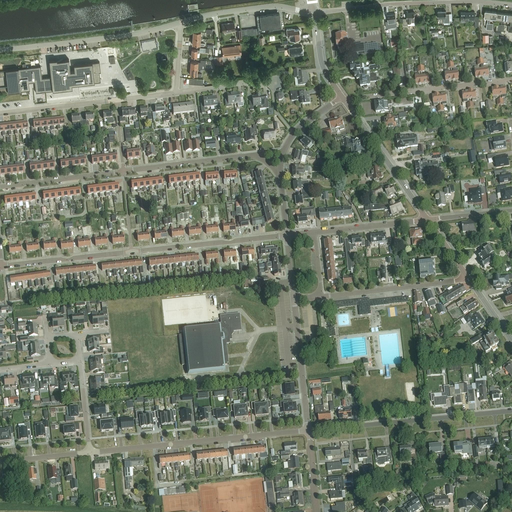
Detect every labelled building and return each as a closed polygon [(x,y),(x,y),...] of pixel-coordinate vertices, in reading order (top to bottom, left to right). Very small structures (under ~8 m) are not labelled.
[(449,17),(446,17),(446,11),(437,11),(438,18),(444,18),(444,23),(450,23),(449,17)] [(414,22),(414,19),(414,12),(407,12),(407,19),(403,19),(403,25),(407,25),(407,22),(411,22),(414,22)] [(461,21),(475,20),(475,12),(461,12),(461,21)] [(280,26),(279,13),(259,16),(260,29),(269,28),(269,29),(272,29),(272,27),(280,26)] [(234,23),(221,24),(222,32),(235,30),(234,23)] [(242,36),(260,34),(259,28),(241,30),(242,36)] [(294,30),(294,28),(286,29),(287,38),(289,38),(289,41),(299,39),(299,34),(299,29),(294,30)] [(346,35),(336,37),(337,41),(336,42),(337,47),(338,47),(339,50),(343,50),(343,48),(349,47),(347,37),(346,37),(346,35)] [(378,46),(378,43),(349,47),(350,57),(383,53),(382,45),(378,46)] [(223,56),(216,57),(217,64),(222,64),(222,62),(224,61),(226,60),(225,56),(241,54),(240,45),(235,46),(222,48),(223,56)] [(149,52),(123,54),(124,67),(122,67),(122,74),(157,72),(156,68),(160,68),(159,46),(149,47),(149,52)] [(299,55),(299,54),(303,54),(302,46),(288,48),(289,56),(299,55)] [(196,58),(197,52),(209,53),(209,49),(199,48),(199,50),(191,50),(191,57),(196,58)] [(19,68),(6,70),(6,71),(7,80),(7,83),(8,92),(8,93),(10,92),(12,92),(16,92),(21,91),(26,91),(26,94),(30,94),(29,90),(30,90),(29,82),(34,81),(35,90),(36,93),(46,92),(52,91),(73,89),(72,84),(78,84),(87,83),(100,81),(99,72),(100,72),(99,61),(92,62),(73,64),(74,70),(70,70),(69,58),(63,59),(57,59),(49,60),(51,77),(42,78),(40,67),(40,66),(26,68),(25,65),(25,64),(22,64),(22,68),(19,68)] [(190,68),(202,70),(203,65),(206,65),(206,62),(206,61),(200,60),(200,63),(190,62),(190,68)] [(482,77),(489,76),(487,66),(483,66),(483,65),(480,66),(481,69),(482,77)] [(295,78),(298,78),(299,86),(307,85),(307,80),(306,73),(300,74),(300,71),(294,72),(295,78)] [(357,80),(376,78),(376,75),(370,76),(370,71),(354,73),(355,78),(357,78),(357,80)] [(377,82),(377,80),(377,78),(376,78),(357,80),(357,81),(360,80),(360,82),(360,87),(363,87),(363,89),(365,90),(367,89),(368,88),(368,87),(370,86),(370,83),(377,82)] [(296,99),(300,98),(301,104),(310,103),(309,94),(305,95),(304,91),(296,92),(296,99)] [(243,107),(242,98),(240,98),(239,93),(233,94),(234,104),(237,104),(238,108),(243,107)] [(231,105),(234,104),(233,94),(227,94),(228,100),(225,100),(225,108),(231,107),(231,105)] [(250,111),(253,110),(253,108),(259,107),(258,96),(253,97),(252,98),(252,102),(249,102),(250,111)] [(262,96),(258,96),(259,107),(259,110),(269,109),(267,100),(264,100),(264,96),(262,96)] [(220,110),(219,102),(216,102),(216,98),(209,99),(210,108),(214,107),(214,111),(220,110)] [(207,108),(210,108),(209,99),(203,99),(203,104),(200,104),(202,114),(205,113),(204,111),(207,111),(207,108)] [(392,105),(391,102),(375,103),(376,113),(381,113),(384,113),(384,112),(389,111),(388,106),(392,105)] [(193,104),(186,105),(187,114),(191,113),(192,118),(194,117),(193,104)] [(179,105),(172,106),(173,116),(178,115),(178,119),(181,119),(180,115),(179,105)] [(186,105),(179,105),(180,115),(184,114),(185,118),(187,118),(187,114),(186,105)] [(162,113),(163,122),(169,122),(168,118),(170,118),(170,114),(168,114),(168,111),(164,112),(164,106),(154,107),(155,114),(162,113)] [(147,110),(147,108),(139,109),(140,117),(147,117),(148,123),(152,122),(150,110),(147,110)] [(125,118),(129,117),(128,110),(121,111),(122,117),(119,118),(120,123),(125,122),(125,118)] [(133,121),(136,121),(135,116),(135,117),(134,110),(128,110),(129,117),(133,117),(133,121)] [(113,124),(113,118),(112,118),(111,112),(102,113),(103,119),(106,119),(107,125),(113,124)] [(86,121),(83,121),(84,128),(86,128),(85,127),(89,127),(88,121),(94,121),(93,114),(85,115),(86,121)] [(79,116),(71,117),(72,123),(77,123),(79,134),(84,133),(83,128),(84,128),(83,121),(80,122),(79,116)] [(385,123),(385,129),(388,129),(388,131),(400,130),(400,127),(396,127),(395,122),(397,122),(397,117),(387,118),(388,119),(385,119),(385,123)] [(342,122),(341,118),(329,122),(331,129),(322,132),(323,138),(332,136),(331,135),(336,134),(335,131),(340,129),(340,130),(344,129),(343,126),(344,125),(343,123),(342,122)] [(35,129),(39,128),(40,128),(39,121),(33,122),(33,129),(31,129),(32,134),(36,134),(35,129)] [(496,125),(495,121),(486,123),(487,128),(490,127),(491,134),(503,132),(502,124),(496,125)] [(245,131),(246,142),(255,141),(253,132),(256,131),(256,126),(253,126),(253,130),(247,131),(247,128),(242,128),(243,132),(245,131)] [(275,139),(274,131),(263,132),(264,140),(275,139)] [(236,143),(236,144),(240,144),(239,137),(235,137),(235,134),(226,135),(227,145),(236,143)] [(308,149),(312,144),(313,145),(315,142),(308,136),(306,139),(305,138),(301,143),(308,149)] [(505,144),(503,137),(494,139),(495,146),(494,146),(494,151),(506,149),(505,144)] [(199,144),(201,144),(201,138),(197,139),(198,142),(191,143),(192,151),(193,151),(193,152),(199,151),(199,144)] [(364,146),(363,141),(352,143),(349,144),(348,139),(342,140),(343,144),(344,144),(345,150),(351,149),(351,153),(354,152),(354,155),(365,153),(364,146)] [(212,148),(212,149),(216,148),(215,140),(205,141),(206,149),(212,148)] [(418,146),(417,142),(412,142),(412,141),(397,143),(398,150),(405,149),(405,148),(418,146)] [(192,151),(191,143),(191,142),(184,143),(185,152),(192,151)] [(143,152),(147,151),(148,158),(155,157),(154,147),(149,147),(148,144),(143,145),(143,152)] [(172,154),(172,153),(171,145),(164,146),(166,155),(172,155),(172,154)] [(127,148),(122,148),(123,153),(126,152),(127,160),(133,159),(132,152),(128,152),(127,148)] [(296,152),(294,161),(300,163),(302,156),(311,158),(312,154),(302,151),(301,154),(296,152)] [(496,158),(495,155),(487,156),(488,160),(492,159),(493,164),(495,164),(496,168),(509,166),(507,156),(496,158)] [(428,170),(438,169),(438,162),(427,164),(427,160),(423,161),(423,163),(415,164),(416,169),(423,169),(423,168),(427,167),(427,168),(428,168),(428,170)] [(299,168),(293,168),(293,178),(303,177),(304,172),(308,172),(309,167),(305,166),(298,165),(299,168)] [(439,173),(438,169),(428,170),(428,168),(427,168),(427,167),(423,168),(423,169),(416,169),(417,177),(419,177),(420,180),(424,179),(424,176),(429,176),(429,175),(439,173)] [(256,181),(263,179),(261,172),(258,173),(257,169),(251,171),(253,178),(255,177),(256,181)] [(374,180),(374,181),(375,181),(375,182),(379,182),(379,181),(379,179),(382,179),(381,179),(383,178),(383,177),(383,176),(383,175),(381,175),(381,174),(380,174),(379,169),(371,170),(367,171),(368,178),(372,178),(372,180),(374,180)] [(503,175),(503,171),(494,173),(495,179),(499,179),(500,184),(511,182),(510,174),(503,175)] [(254,189),(265,186),(263,179),(256,181),(258,188),(254,189)] [(309,193),(308,187),(309,187),(309,181),(294,183),(295,191),(301,191),(302,194),(309,193)] [(106,197),(104,197),(104,202),(108,201),(107,197),(108,197),(108,192),(111,192),(112,192),(112,185),(105,186),(106,193),(105,193),(106,197)] [(105,193),(106,193),(105,186),(99,187),(100,193),(99,193),(100,198),(97,198),(98,203),(101,203),(102,203),(101,198),(102,197),(102,193),(105,193)] [(260,195),(266,193),(265,186),(254,189),(255,192),(257,191),(257,190),(259,190),(260,195)] [(451,193),(454,193),(454,186),(448,186),(449,189),(444,190),(444,194),(437,195),(437,196),(435,198),(436,200),(438,201),(438,207),(446,206),(445,196),(451,195),(451,193)] [(506,186),(497,188),(498,194),(501,194),(502,202),(510,200),(510,197),(511,196),(511,189),(506,190),(506,186)] [(395,193),(392,188),(391,187),(390,188),(389,187),(384,190),(383,187),(372,193),(375,199),(386,193),(388,197),(395,193)] [(483,187),(479,188),(479,190),(474,191),(474,192),(473,194),(468,195),(469,204),(477,203),(481,203),(481,195),(484,195),(483,187)] [(262,202),(268,201),(266,193),(260,195),(262,202)] [(296,206),(303,205),(302,200),(313,199),(312,193),(309,193),(302,194),(302,197),(296,198),(296,206)] [(264,209),(270,208),(268,201),(262,202),(264,209)] [(401,207),(399,202),(395,204),(394,203),(388,206),(387,204),(371,205),(371,204),(364,205),(365,212),(371,211),(371,212),(385,210),(385,211),(390,210),(393,216),(397,214),(396,213),(402,211),(401,207)] [(353,217),(352,209),(347,209),(347,207),(343,207),(343,210),(323,212),(323,209),(319,210),(319,212),(316,212),(317,217),(319,217),(320,221),(353,217)] [(265,216),(272,215),(270,208),(264,209),(265,216)] [(315,209),(302,210),(302,217),(297,217),(298,224),(308,223),(308,217),(316,216),(315,209)] [(236,216),(237,224),(240,224),(241,228),(248,227),(247,221),(242,222),(241,217),(239,217),(238,217),(238,215),(236,216)] [(272,215),(265,216),(267,224),(274,222),(272,215)] [(478,233),(476,223),(481,223),(480,219),(468,220),(468,223),(462,224),(463,233),(467,232),(468,234),(478,233)] [(421,230),(410,231),(411,239),(412,239),(413,246),(421,245),(420,239),(418,240),(418,238),(422,238),(421,230)] [(392,246),(392,242),(392,240),(386,240),(386,235),(378,236),(379,244),(388,243),(388,246),(392,246)] [(370,245),(379,244),(378,236),(370,237),(371,242),(366,242),(367,249),(370,248),(370,245)] [(362,240),(361,238),(352,239),(352,245),(350,245),(350,251),(353,251),(353,248),(356,248),(356,245),(361,244),(361,247),(365,247),(364,240),(362,240)] [(324,242),(326,254),(329,282),(342,281),(341,277),(338,278),(338,274),(335,275),(332,241),(324,242)] [(494,256),(492,254),(494,252),(488,244),(483,248),(485,251),(478,256),(480,259),(480,258),(483,263),(481,264),(484,269),(493,263),(490,258),(494,256)] [(272,259),(277,258),(276,253),(277,253),(277,247),(260,249),(261,255),(272,254),(272,259)] [(192,263),(191,263),(192,267),(193,267),(194,267),(194,262),(198,262),(199,266),(201,266),(201,261),(198,261),(198,255),(191,256),(192,263)] [(280,269),(279,258),(277,258),(272,259),(273,263),(269,263),(269,264),(268,264),(268,268),(273,268),(276,267),(277,269),(280,269)] [(419,262),(416,262),(417,273),(420,273),(421,280),(435,278),(434,260),(422,261),(419,261),(419,262)] [(141,261),(135,262),(135,268),(136,267),(140,267),(140,274),(143,274),(142,267),(141,261)] [(135,262),(128,263),(129,268),(133,268),(134,275),(137,275),(136,267),(135,268),(135,262)] [(128,263),(121,264),(122,269),(123,269),(126,268),(127,276),(130,275),(129,268),(128,263)] [(115,264),(108,265),(108,270),(109,270),(113,270),(114,277),(117,277),(116,270),(115,270),(115,264)] [(123,276),(123,269),(122,269),(121,264),(115,264),(115,270),(116,270),(120,269),(121,276),(123,276)] [(109,274),(109,270),(108,270),(108,265),(101,266),(102,271),(107,271),(108,278),(110,278),(110,277),(111,277),(111,274),(109,274)] [(95,266),(89,267),(89,272),(94,272),(94,276),(97,275),(96,272),(95,266)] [(76,268),(69,269),(70,275),(74,274),(75,281),(77,281),(77,274),(76,274),(76,268)] [(82,268),(76,268),(76,274),(77,274),(80,273),(81,281),(84,280),(83,273),(82,268)] [(70,275),(69,269),(62,270),(63,275),(67,275),(68,282),(71,282),(70,275)] [(63,275),(62,270),(55,271),(56,276),(61,276),(61,279),(63,279),(63,275)] [(43,274),(36,275),(37,280),(38,280),(41,279),(43,286),(45,286),(44,279),(43,274)] [(36,275),(30,276),(31,281),(35,280),(36,287),(39,287),(38,280),(37,280),(36,275)] [(30,276),(23,277),(24,282),(28,281),(29,288),(32,288),(31,281),(30,276)] [(511,276),(509,276),(500,277),(500,278),(495,278),(495,282),(493,282),(494,287),(496,287),(496,290),(502,290),(501,287),(509,286),(508,281),(511,280),(511,276)] [(23,277),(17,278),(17,283),(18,283),(22,282),(23,289),(26,289),(24,282),(23,277)] [(17,278),(9,279),(10,284),(15,283),(16,290),(19,290),(18,283),(17,283),(17,278)] [(456,287),(438,298),(444,307),(463,295),(463,294),(466,292),(462,285),(457,288),(456,287)] [(431,291),(424,294),(428,303),(434,300),(431,291)] [(415,297),(414,298),(415,304),(422,303),(421,296),(420,297),(420,294),(419,294),(418,292),(414,293),(415,297)] [(369,299),(343,302),(343,303),(344,307),(344,308),(359,306),(359,310),(370,309),(369,308),(375,307),(374,301),(370,301),(369,299)] [(464,304),(461,299),(447,308),(448,310),(457,305),(458,307),(464,304)] [(467,309),(462,312),(464,315),(468,312),(469,312),(479,306),(475,300),(471,302),(464,306),(467,309)] [(334,303),(334,305),(334,311),(335,310),(339,310),(339,309),(344,308),(344,307),(343,303),(343,302),(334,303)] [(97,315),(98,325),(104,324),(103,315),(107,314),(106,308),(102,309),(102,312),(100,312),(100,315),(97,315)] [(429,309),(423,310),(424,316),(425,321),(431,319),(430,315),(429,309)] [(71,310),(67,311),(68,319),(72,318),(72,321),(73,325),(78,325),(77,315),(75,316),(74,313),(72,314),(71,310)] [(80,315),(77,315),(78,325),(84,324),(83,317),(87,317),(86,310),(82,310),(82,312),(79,312),(80,315)] [(231,332),(233,332),(241,331),(239,314),(220,316),(221,324),(214,324),(214,326),(183,330),(184,335),(179,336),(182,366),(187,365),(188,374),(224,371),(224,366),(227,365),(227,364),(228,364),(226,344),(230,344),(230,340),(229,340),(229,338),(230,338),(231,336),(231,332)] [(482,320),(478,314),(473,318),(471,314),(464,319),(467,324),(471,322),(475,329),(481,325),(482,325),(485,323),(483,319),(482,320)] [(57,317),(52,318),(51,315),(48,315),(49,323),(52,322),(53,327),(58,327),(57,317)] [(334,327),(323,329),(323,335),(327,334),(327,338),(336,337),(334,327)] [(490,349),(490,350),(491,349),(493,352),(497,349),(496,347),(499,345),(493,334),(485,339),(482,335),(469,342),(472,346),(479,341),(486,352),(490,349)] [(89,340),(88,341),(89,347),(98,346),(98,342),(101,342),(101,339),(100,336),(94,337),(94,340),(89,340)] [(98,346),(89,347),(89,352),(94,352),(95,355),(103,354),(103,348),(99,349),(98,346)] [(3,348),(3,351),(0,351),(0,359),(5,359),(5,354),(8,353),(7,351),(16,350),(15,347),(3,348)] [(91,366),(101,365),(100,360),(103,360),(103,357),(95,357),(95,360),(90,361),(91,366)] [(503,367),(509,375),(509,374),(511,378),(511,366),(511,365),(511,363),(511,361),(503,367)] [(91,372),(96,371),(97,374),(104,374),(104,370),(101,371),(101,365),(91,366),(91,372)] [(68,374),(69,383),(71,383),(71,384),(73,385),(74,385),(75,388),(78,388),(77,378),(74,378),(73,373),(68,374)] [(60,392),(64,392),(63,387),(66,387),(66,383),(69,383),(68,374),(62,374),(62,379),(59,380),(60,386),(60,392)] [(33,375),(28,376),(29,385),(29,389),(29,390),(30,390),(34,389),(35,391),(35,393),(38,392),(37,388),(37,380),(34,380),(33,375)] [(58,388),(57,380),(54,380),(53,375),(48,376),(49,385),(51,385),(51,388),(54,387),(54,388),(58,388)] [(23,383),(20,383),(20,390),(24,390),(29,389),(29,385),(28,376),(22,376),(23,382),(23,383)] [(46,385),(49,385),(48,376),(42,376),(43,381),(40,382),(41,390),(44,390),(43,387),(46,387),(46,385)] [(95,380),(90,381),(91,386),(101,385),(105,385),(104,379),(103,380),(103,377),(95,377),(95,380)] [(15,387),(14,378),(4,379),(5,389),(7,389),(8,389),(8,388),(8,387),(8,386),(11,385),(11,387),(15,387)] [(486,388),(485,382),(475,383),(476,384),(476,390),(476,393),(479,393),(480,402),(487,401),(486,388)] [(461,394),(464,394),(463,384),(459,385),(459,391),(455,391),(455,389),(449,389),(450,397),(450,398),(454,398),(454,405),(462,404),(461,394)] [(463,384),(464,394),(467,393),(468,403),(475,402),(473,390),(472,390),(467,391),(466,384),(463,384)] [(101,385),(91,386),(91,392),(97,392),(97,394),(105,394),(105,388),(105,385),(101,385)] [(294,395),(293,385),(285,386),(286,396),(282,396),(283,400),(290,399),(290,396),(294,395)] [(434,395),(431,395),(432,402),(434,402),(435,406),(446,405),(446,401),(448,401),(448,398),(450,397),(449,389),(449,386),(444,387),(444,394),(441,394),(442,398),(435,399),(434,395)] [(494,388),(493,387),(490,388),(489,388),(490,394),(492,394),(493,401),(500,400),(500,395),(502,395),(502,389),(494,390),(494,388)] [(262,416),(268,415),(267,408),(270,408),(270,401),(265,402),(263,404),(264,405),(261,405),(262,416)] [(288,405),(287,401),(280,402),(280,408),(284,408),(284,413),(296,412),(296,411),(297,411),(296,408),(295,408),(295,404),(288,405)] [(246,407),(240,407),(241,418),(247,417),(247,410),(250,410),(249,403),(246,404),(246,407)] [(262,416),(261,405),(255,406),(255,403),(251,403),(252,410),(255,410),(256,416),(262,416)] [(231,412),(234,412),(235,418),(241,418),(240,407),(240,404),(230,405),(231,412)] [(94,407),(94,415),(101,415),(101,418),(107,417),(107,414),(105,414),(105,406),(94,407)] [(66,423),(67,422),(75,422),(74,418),(78,418),(77,407),(70,408),(71,416),(65,417),(66,423)] [(200,422),(204,422),(208,421),(207,414),(211,414),(210,407),(204,408),(204,411),(199,412),(200,422)] [(344,409),(345,418),(352,418),(351,413),(354,412),(354,408),(344,409)] [(220,412),(220,409),(213,410),(214,416),(217,416),(217,420),(228,419),(227,418),(229,418),(228,414),(227,414),(227,411),(220,412)] [(168,425),(171,425),(174,424),(173,417),(176,417),(175,411),(169,411),(169,414),(166,415),(168,425)] [(190,411),(181,412),(182,419),(183,419),(183,423),(190,423),(190,415),(191,415),(190,411)] [(142,416),(142,412),(136,412),(137,419),(140,419),(141,428),(147,427),(145,415),(142,416)] [(161,415),(161,412),(157,413),(158,419),(161,418),(162,426),(168,425),(166,415),(161,415)] [(155,419),(154,413),(151,413),(151,416),(146,417),(146,415),(145,415),(147,427),(153,427),(152,419),(155,419)] [(101,427),(100,427),(100,430),(101,430),(101,432),(113,430),(113,427),(117,427),(116,418),(112,419),(112,421),(100,423),(101,427)] [(132,420),(120,421),(121,430),(133,429),(132,420)] [(36,438),(37,438),(45,437),(44,429),(48,428),(48,422),(40,423),(41,427),(35,427),(36,438)] [(25,428),(18,429),(19,440),(28,439),(27,430),(30,430),(29,423),(24,424),(25,428)] [(64,435),(73,434),(75,434),(74,431),(79,430),(79,424),(72,425),(72,427),(63,428),(64,435)] [(5,442),(10,441),(11,441),(10,434),(13,434),(13,427),(6,428),(7,431),(3,431),(5,442)] [(486,440),(486,448),(496,447),(496,451),(500,450),(499,444),(494,445),(493,439),(486,440)] [(481,448),(486,448),(486,440),(478,441),(479,446),(474,447),(475,459),(478,458),(478,454),(481,454),(481,453),(482,453),(481,448)] [(471,442),(467,442),(468,445),(462,446),(462,444),(454,444),(455,453),(463,452),(463,455),(468,454),(468,456),(472,455),(471,442)] [(285,454),(290,454),(290,451),(297,451),(297,443),(284,445),(285,452),(281,452),(281,455),(285,455),(285,454)] [(439,454),(440,464),(447,463),(445,452),(442,453),(441,445),(429,446),(430,455),(439,454)] [(401,455),(408,455),(409,460),(416,459),(415,449),(410,450),(410,447),(400,448),(401,455)] [(332,457),(341,456),(340,448),(325,450),(326,457),(327,457),(328,459),(328,460),(332,459),(332,457)] [(377,451),(377,454),(375,454),(376,464),(380,464),(380,466),(385,465),(385,463),(388,463),(388,462),(391,462),(390,453),(387,454),(386,450),(377,451)] [(367,458),(367,451),(358,452),(358,460),(365,460),(365,465),(372,464),(371,458),(367,458)] [(130,460),(124,461),(125,478),(127,478),(127,481),(132,481),(132,477),(130,477),(129,467),(144,466),(143,459),(141,459),(141,458),(130,459),(130,460)] [(291,459),(291,461),(287,461),(288,470),(292,470),(299,469),(298,458),(291,459)] [(107,469),(106,468),(108,468),(108,463),(106,463),(106,461),(94,462),(95,470),(107,469)] [(328,472),(342,471),(341,463),(327,464),(328,472)] [(72,466),(64,467),(66,477),(73,476),(72,466)] [(33,470),(33,468),(27,469),(28,481),(36,480),(35,475),(37,475),(36,470),(33,470)] [(55,468),(48,469),(49,480),(55,479),(56,484),(61,484),(60,477),(56,477),(55,468)] [(292,479),(293,489),(301,488),(300,474),(292,475),(289,475),(290,479),(292,479)] [(330,492),(330,500),(343,499),(342,492),(344,492),(343,477),(328,478),(329,484),(335,483),(336,492),(330,492)] [(275,507),(275,504),(272,482),(270,482),(270,478),(265,478),(269,508),(275,507)] [(295,503),(295,504),(296,507),(303,506),(302,493),(294,494),(295,500),(292,500),(293,503),(295,503)] [(415,497),(413,494),(407,498),(409,500),(410,500),(411,502),(404,506),(405,508),(402,510),(402,511),(415,511),(419,510),(417,507),(421,505),(416,497),(415,497)] [(432,494),(425,497),(429,505),(434,503),(435,507),(449,506),(448,497),(435,498),(434,494),(432,494)] [(466,501),(459,501),(460,510),(466,509),(466,507),(473,507),(474,506),(481,511),(486,504),(487,504),(475,494),(468,501),(466,502),(466,501)] [(345,511),(345,504),(345,503),(336,504),(336,507),(332,507),(332,511),(345,511)]
